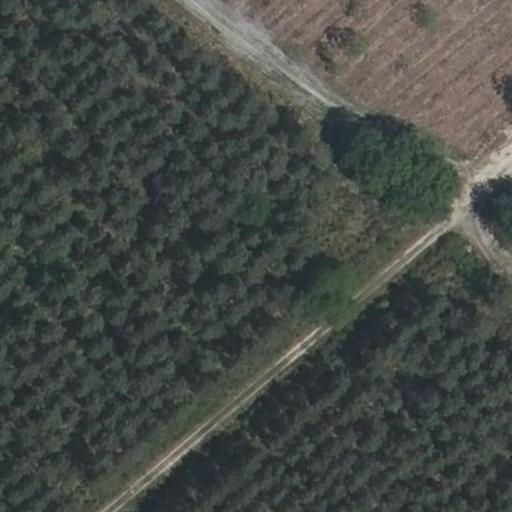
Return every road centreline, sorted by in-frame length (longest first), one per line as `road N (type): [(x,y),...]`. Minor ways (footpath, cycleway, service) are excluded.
road 1 (track): [(511,169),(108,511)]
road 2 (track): [(202,0),(308,82),(450,162),(470,204),(511,238)]
